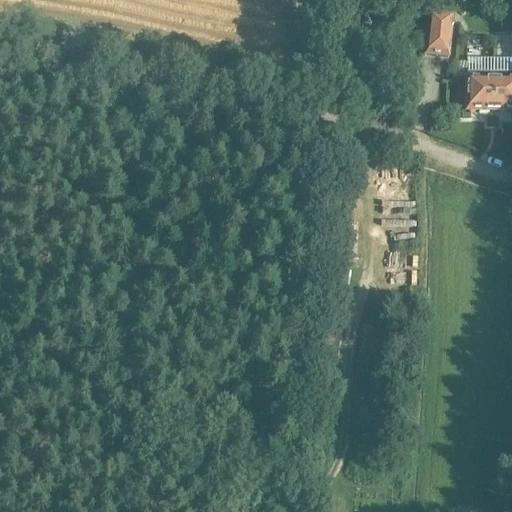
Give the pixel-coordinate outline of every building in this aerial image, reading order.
[(429,18),(424,58),(448,61),(453,21),(429,18)] [(457,46),(454,65),(472,68),(471,78),(480,79),(480,75),(488,76),(492,51),(457,46)] [(511,68),(491,68),(491,81),(493,81),(492,113),(511,113),(511,68)] [(491,81),(466,80),(465,80),(464,113),(492,113),(493,81),(491,81)] [(340,272),(341,254),(320,253),(318,295),(338,296),(339,282),(350,283),(350,273),(340,272)] [(337,384),(333,371),(312,378),(314,386),(322,384),(324,388),(337,384)]
